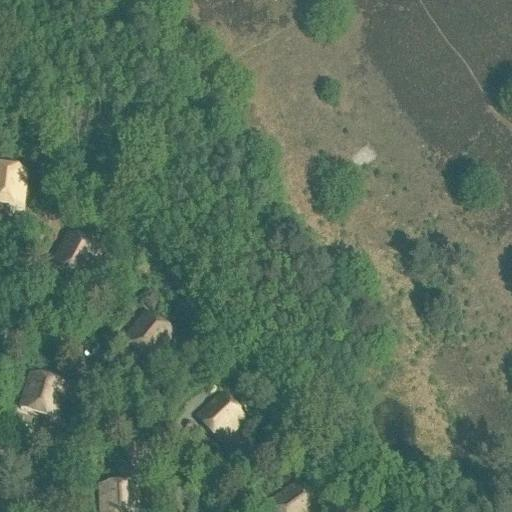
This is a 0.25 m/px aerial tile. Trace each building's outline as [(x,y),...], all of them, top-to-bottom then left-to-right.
[(0,208),(21,211),(25,176),(0,172),(0,208)] [(68,240),(52,271),(84,287),(100,256),(68,240)] [(124,346),(152,368),(174,340),(146,318),(124,346)] [(20,413),(54,424),(65,390),(31,379),(20,413)] [(197,423),(220,447),(244,424),(221,400),(197,423)] [(315,511),(297,488),(269,509),(270,511),(315,511)] [(100,490),(100,511),(136,511),(135,489),(100,490)]
